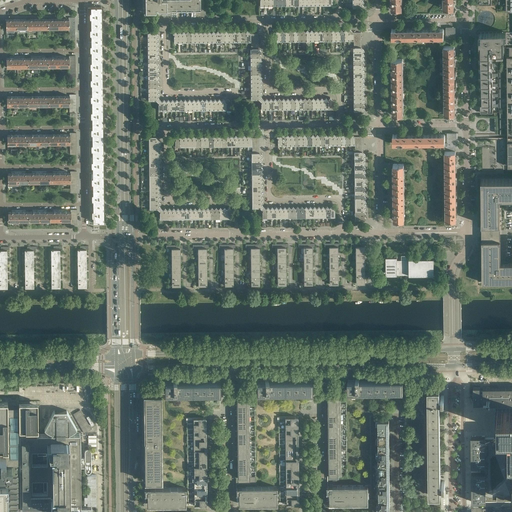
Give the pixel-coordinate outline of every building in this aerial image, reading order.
[(142,0),(142,4),(142,8),(142,9),(145,9),(159,9),(159,7),(168,7),(175,7),(176,7),(176,9),(180,9),(181,9),(185,9),(186,9),(190,9),(191,9),(195,9),(200,9),(200,7),(200,0),(142,0)] [(402,9),(401,0),(391,0),(391,9),(402,9)] [(454,8),(453,0),(442,0),(443,8),(454,8)] [(101,23),(101,7),(91,7),(88,7),(88,23),(101,23)] [(27,28),(27,19),(24,19),(24,18),(23,18),(23,20),(20,20),(20,19),(13,19),(13,20),(10,20),(10,19),(9,19),(6,19),(6,28),(11,28),(11,27),(14,27),(14,28),(19,28),(19,27),(22,27),(22,28),(27,28)] [(48,28),(48,19),(45,19),(45,18),(44,18),(44,19),(41,19),(33,19),(31,19),(31,18),(30,18),(30,19),(27,19),(27,28),(32,28),(32,27),(35,27),(35,28),(40,28),(40,27),(43,27),(43,28),(48,28)] [(69,23),(69,20),(69,19),(65,19),(65,18),(65,19),(62,19),(54,19),(52,19),(52,18),(51,18),(51,19),(48,19),(48,28),(53,28),(53,27),(56,27),(56,28),(61,28),(61,27),(64,27),(69,27),(69,26),(69,23)] [(102,40),(102,31),(101,23),(88,23),(88,40),(102,40)] [(455,40),(455,27),(446,27),(446,29),(446,37),(446,40),(453,40),(455,40)] [(443,37),(443,29),(443,28),(425,29),(425,38),(442,37),(443,37)] [(409,38),(409,29),(391,29),(392,38),(409,38)] [(425,38),(425,29),(409,29),(409,38),(425,38)] [(492,94),(492,86),(498,86),(498,84),(492,84),(492,76),(498,76),(498,73),(492,73),(492,66),(498,66),(498,63),(492,63),(492,49),(496,49),(496,53),(499,53),(499,57),(501,57),(501,53),(503,53),(503,39),(506,39),(506,32),(479,32),(479,43),(480,80),(480,112),(493,112),(493,107),(499,107),(498,104),(492,104),(492,97),(498,97),(498,94),(492,94)] [(453,45),(453,40),(446,40),(446,37),(443,37),(442,37),(442,46),(443,46),(443,45),(453,45)] [(89,73),(102,73),(102,54),(102,40),(88,40),(88,52),(91,52),(91,54),(91,56),(88,56),(89,73)] [(454,54),(454,45),(453,45),(443,45),(443,46),(443,54),(454,54)] [(455,62),(455,59),(454,59),(454,54),(443,54),(444,67),(454,67),(454,62),(455,62)] [(69,66),(69,65),(69,62),(69,59),(69,57),(66,57),(66,56),(65,56),(65,58),(63,58),(63,57),(55,57),(55,58),(52,58),(52,57),(51,57),(48,57),(48,66),(53,66),(53,65),(56,65),(56,66),(61,66),(61,65),(64,65),(65,66),(69,66)] [(28,66),(27,58),(24,58),(24,57),(24,58),(21,58),(13,58),(10,58),(10,57),(10,58),(6,58),(6,67),(11,67),(11,66),(15,66),(20,66),(20,65),(23,65),(23,66),(28,66)] [(48,66),(48,57),(45,57),(44,57),(44,58),(42,58),(42,57),(34,58),(31,58),(31,57),(31,58),(27,58),(28,66),(32,66),(32,65),(35,65),(35,66),(41,66),(41,65),(44,65),(44,66),(48,66)] [(402,68),(402,58),(392,59),(392,68),(402,68)] [(455,74),(455,72),(454,72),(454,67),(444,67),(444,80),(454,79),(454,74),(455,74)] [(403,80),(403,74),(402,68),(392,68),(392,73),(391,73),(391,75),(392,75),(392,80),(403,80)] [(102,92),(102,73),(89,73),(89,90),(91,89),(91,90),(92,90),(92,92),(92,94),(89,94),(89,106),(102,106),(102,92)] [(455,87),(455,84),(454,84),(454,79),(444,80),(444,92),(455,92),(455,87)] [(403,93),(403,86),(403,80),(392,80),(392,85),(391,85),(391,88),(392,88),(392,93),(403,93)] [(456,100),(456,97),(455,97),(455,92),(444,92),(444,105),(455,105),(455,100),(456,100)] [(403,105),(403,93),(392,93),(392,98),(391,98),(391,100),(392,100),(392,105),(403,105)] [(28,105),(28,96),(25,96),(25,95),(24,95),(24,96),(21,96),(13,96),(13,97),(11,97),(11,95),(10,95),(10,96),(7,96),(7,105),(12,105),(12,104),(15,104),(15,105),(20,105),(20,104),(23,104),(23,105),(28,105)] [(49,105),(49,96),(45,96),(45,95),(45,96),(42,96),(38,96),(34,96),(32,96),(32,95),(31,95),(31,96),(28,96),(28,105),(33,105),(33,104),(36,104),(36,105),(41,105),(41,104),(44,104),(44,105),(49,105)] [(70,100),(69,97),(69,96),(66,96),(66,95),(66,96),(63,96),(55,96),(52,96),(52,95),(52,96),(49,96),(49,105),(53,105),(53,104),(57,104),(57,105),(62,104),(65,103),(65,104),(70,104),(70,103),(70,100)] [(403,114),(403,105),(392,105),(392,114),(403,114)] [(455,114),(455,105),(444,105),(444,114),(455,114)] [(103,125),(102,109),(102,106),(89,106),(89,123),(92,123),(92,125),(92,127),(89,127),(89,139),(103,139),(103,125)] [(70,139),(70,136),(70,134),(67,134),(67,133),(66,133),(66,134),(63,134),(56,134),(56,135),(53,135),(53,133),(52,134),(49,134),(49,143),(54,143),(54,142),(57,142),(57,143),(62,143),(62,142),(65,142),(65,143),(70,143),(70,142),(70,139)] [(456,146),(456,133),(447,133),(447,135),(447,143),(447,146),(454,146),(456,146)] [(28,143),(28,135),(25,135),(25,134),(24,134),(24,135),(22,135),(14,135),(11,135),(11,134),(11,135),(7,135),(7,143),(12,143),(12,142),(15,142),(15,143),(20,143),(20,142),(24,142),(24,143),(28,143)] [(49,143),(49,134),(46,134),(45,134),(45,135),(43,135),(43,134),(35,134),(35,135),(32,135),(32,134),(31,134),(31,135),(28,135),(28,143),(33,143),(33,142),(36,142),(36,143),(41,143),(41,142),(44,142),(44,143),(49,143)] [(411,143),(410,134),(393,134),(393,143),(411,143)] [(426,143),(426,134),(410,134),(411,143),(426,143)] [(444,143),(444,135),(444,134),(426,134),(426,143),(443,143),(444,143)] [(103,155),(103,139),(89,139),(89,156),(103,155)] [(454,151),(454,146),(447,146),(447,143),(444,143),(443,143),(443,151),(445,151),(454,151)] [(455,150),(454,151),(445,151),(445,160),(455,160),(455,150)] [(90,189),(103,188),(103,170),(103,155),(89,156),(90,168),(93,167),(93,170),(93,172),(90,172),(90,189)] [(456,167),(456,164),(455,164),(455,160),(445,160),(445,172),(455,172),(455,167),(456,167)] [(404,173),(404,164),(393,164),(393,173),(404,173)] [(29,182),(29,173),(25,173),(25,172),(25,173),(22,173),(14,173),(12,174),(12,172),(11,172),(11,173),(8,173),(8,182),(13,182),(13,181),(16,181),(16,182),(21,182),(21,181),(24,181),(24,182),(29,182)] [(50,182),(49,173),(46,173),(46,172),(46,173),(43,173),(35,173),(33,173),(32,172),(32,173),(29,173),(29,182),(33,182),(33,181),(37,181),(37,182),(42,182),(42,181),(45,181),(45,182),(50,182)] [(70,177),(70,174),(70,173),(67,173),(67,172),(66,172),(66,173),(64,173),(56,173),(53,173),(53,172),(53,173),(49,173),(50,182),(54,181),(57,181),(63,181),(63,180),(66,180),(66,181),(70,181),(70,180),(70,177)] [(456,180),(456,177),(455,172),(445,172),(445,185),(456,185),(456,180)] [(404,186),(404,173),(393,173),(393,178),(392,178),(392,181),(393,181),(393,186),(404,186)] [(511,178),(498,179),(481,179),(481,217),(481,227),(481,231),(481,237),(482,282),(511,282),(511,263),(500,263),(500,237),(500,232),(500,227),(500,197),(511,197),(511,178)] [(457,193),(457,190),(456,190),(456,185),(445,185),(445,198),(456,197),(456,193),(457,193)] [(404,198),(404,186),(393,186),(393,191),(392,191),(392,193),(393,193),(393,198),(404,198)] [(104,205),(103,188),(90,189),(90,205),(104,205)] [(457,205),(457,202),(456,202),(456,197),(445,198),(445,210),(456,210),(456,205),(457,205)] [(404,211),(404,198),(393,198),(393,203),(392,203),(392,206),(393,206),(393,211),(404,211)] [(104,222),(104,205),(90,205),(90,221),(93,221),(93,222),(104,222)] [(71,216),(71,213),(71,211),(68,211),(68,210),(67,210),(67,211),(64,211),(56,211),(56,212),(54,212),(54,210),(53,210),(53,211),(50,211),(50,220),(55,220),(55,221),(58,221),(58,220),(63,220),(63,219),(66,219),(66,220),(71,220),(71,219),(71,216)] [(456,219),(456,210),(445,210),(445,219),(456,219)] [(29,220),(29,212),(26,212),(26,211),(25,211),(25,212),(23,212),(15,212),(12,212),(12,211),(11,211),(11,212),(8,212),(8,220),(13,220),(13,219),(16,219),(16,220),(21,220),(21,219),(24,219),(24,220),(29,220)] [(50,220),(50,211),(47,211),(46,211),(46,212),(43,212),(43,211),(36,211),(36,212),(33,212),(33,211),(32,211),(29,212),(29,220),(34,220),(34,219),(37,219),(37,220),(42,220),(42,219),(45,219),(45,220),(50,220)] [(404,220),(404,211),(393,211),(394,220),(404,220)] [(0,264),(7,265),(7,250),(9,250),(9,246),(1,247),(1,250),(0,249),(0,264)] [(33,264),(33,249),(36,249),(36,246),(27,246),(27,249),(25,250),(25,264),(33,264)] [(60,264),(59,249),(62,249),(62,246),(54,246),(54,249),(51,249),(51,264),(60,264)] [(86,264),(86,249),(88,249),(88,246),(80,246),(80,249),(77,249),(78,264),(86,264)] [(312,262),(312,253),(312,246),(306,246),(303,247),(304,262),(312,262)] [(338,261),(338,253),(338,246),(332,246),(330,246),(330,262),(338,261)] [(365,261),(365,253),(365,246),(359,246),(356,246),(356,261),(365,261)] [(233,263),(233,254),(233,247),(227,247),(224,247),(224,263),(233,263)] [(259,262),(259,253),(259,247),(253,247),(251,247),(251,262),(259,262)] [(286,262),(285,253),(285,247),(280,247),(277,247),(277,262),(286,262)] [(180,263),(180,255),(180,248),(174,248),(171,248),(172,263),(180,263)] [(206,263),(206,254),(206,248),(200,248),(198,248),(198,263),(206,263)] [(434,275),(434,258),(409,258),(409,260),(407,260),(407,257),(404,257),(401,257),(401,260),(389,260),(388,258),(386,258),(386,260),(386,275),(397,275),(397,274),(409,274),(409,275),(434,275)] [(339,276),(338,268),(338,261),(330,262),(330,276),(339,276)] [(365,276),(365,267),(365,261),(356,261),(356,276),(365,276)] [(259,277),(259,268),(259,262),(251,262),(251,277),(259,277)] [(286,277),(286,268),(286,262),(277,262),(277,277),(286,277)] [(312,276),(312,268),(312,262),(304,262),(304,277),(312,276)] [(180,278),(180,269),(180,263),(172,263),(172,278),(180,278)] [(207,278),(206,269),(206,263),(198,263),(198,278),(207,278)] [(233,277),(233,269),(233,263),(224,263),(225,277),(233,277)] [(33,279),(33,271),(33,264),(25,264),(25,279),(33,279)] [(60,279),(60,270),(60,264),(51,264),(51,279),(60,279)] [(86,279),(86,270),(86,264),(78,264),(78,279),(86,279)] [(34,287),(33,282),(33,279),(25,279),(25,287),(34,287)] [(60,287),(60,281),(60,279),(51,279),(51,287),(60,287)] [(86,287),(86,281),(86,279),(78,279),(78,287),(86,287)] [(403,390),(403,380),(364,380),(364,377),(359,377),(356,377),(356,381),(348,381),(348,379),(348,391),(403,390)] [(311,391),(311,381),(272,381),(272,378),(268,378),(264,378),(264,382),(256,382),(256,392),(311,391)] [(220,392),(220,382),(181,382),(181,379),(176,379),(173,379),(173,383),(165,383),(165,393),(220,392)] [(511,404),(511,386),(483,387),(483,389),(480,389),(480,387),(473,387),(473,404),(480,404),(483,404),(499,404),(506,404),(511,404)] [(439,482),(438,401),(441,401),(444,401),(444,396),(441,396),(438,396),(438,388),(427,388),(429,495),(439,495),(439,487),(442,486),(442,487),(445,487),(445,481),(442,481),(442,482),(439,482)] [(145,439),(145,477),(145,480),(148,480),(148,482),(152,481),(154,482),(154,480),(161,480),(159,473),(161,473),(159,465),(161,465),(159,458),(161,458),(159,450),(161,450),(159,443),(160,443),(160,442),(161,442),(161,439),(160,439),(160,436),(159,436),(159,432),(160,432),(160,428),(159,428),(159,424),(159,421),(159,417),(159,413),(159,409),(159,406),(159,402),(159,398),(159,397),(161,397),(161,393),(157,394),(157,392),(154,393),(151,392),(151,394),(144,394),(146,401),(144,401),(146,409),(144,409),(146,416),(144,416),(146,424),(145,424),(146,431),(145,431),(146,439),(145,439)] [(84,506),(81,506),(81,484),(81,482),(80,468),(85,468),(85,470),(85,471),(85,472),(86,472),(86,473),(87,473),(88,473),(89,473),(90,473),(90,472),(91,472),(91,471),(91,470),(91,452),(91,451),(91,450),(90,450),(90,449),(89,449),(88,449),(87,449),(86,449),(86,450),(85,450),(85,451),(85,452),(85,458),(80,458),(80,434),(69,434),(69,433),(70,433),(72,432),(73,431),(75,430),(76,429),(77,428),(67,410),(66,410),(55,411),(55,410),(54,410),(44,428),(45,429),(46,430),(48,431),(50,432),(51,433),(52,433),(52,434),(37,434),(36,428),(38,428),(38,400),(19,400),(19,404),(7,405),(7,400),(0,400),(0,511),(91,511),(92,506),(86,506),(85,506),(84,506)] [(485,435),(471,436),(471,465),(480,465),(480,471),(471,472),(472,501),(475,501),(494,501),(496,501),(511,500),(511,408),(506,409),(506,404),(499,404),(500,409),(495,409),(496,418),(497,418),(497,422),(496,422),(496,429),(497,429),(497,437),(485,437),(485,435)] [(476,406),(476,412),(478,412),(478,421),(484,421),(484,414),(482,414),(482,406),(476,406)] [(80,410),(73,414),(84,433),(85,432),(91,429),(84,416),(80,410)] [(235,467),(236,504),(284,504),(286,504),(296,503),(295,417),(285,417),(283,417),(278,417),(278,466),(235,467)] [(144,439),(145,505),(192,505),(194,505),(204,504),(203,418),(193,418),(191,418),(186,418),(187,469),(162,469),(161,439),(160,439),(144,439)] [(389,437),(389,419),(378,419),(378,437),(389,437)] [(389,454),(389,437),(378,437),(378,454),(389,454)] [(389,472),(389,454),(378,454),(379,472),(389,472)] [(390,489),(389,472),(379,472),(379,489),(390,489)] [(87,482),(81,482),(81,484),(87,484),(87,496),(84,496),(84,502),(84,506),(85,506),(86,506),(86,502),(87,502),(87,505),(96,505),(96,474),(87,475),(87,481),(87,482)] [(368,489),(368,487),(368,486),(365,486),(365,487),(363,487),(363,486),(360,486),(360,487),(360,488),(358,488),(356,488),(356,487),(352,487),(352,488),(351,488),(348,488),(348,487),(345,488),(345,486),(342,486),(342,488),(338,488),(338,486),(333,486),(333,485),(330,485),(330,486),(327,486),(327,487),(328,495),(328,497),(330,497),(330,503),(332,502),(333,502),(333,503),(338,503),(338,501),(346,502),(346,501),(353,502),(353,501),(361,502),(361,501),(368,502),(368,500),(368,495),(369,495),(369,493),(369,489),(368,489)] [(390,507),(390,498),(390,489),(379,489),(379,507),(390,507)]
